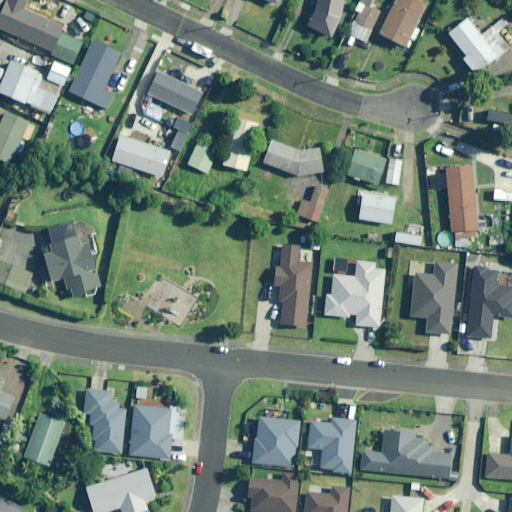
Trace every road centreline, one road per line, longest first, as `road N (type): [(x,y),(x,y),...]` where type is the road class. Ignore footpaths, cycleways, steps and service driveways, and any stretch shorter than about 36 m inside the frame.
road 1 (residential): [(122,0),(328,96),(417,109)]
road 2 (residential): [(218,361),(511,389)]
road 3 (residential): [(0,326),(59,342),(218,361)]
road 4 (residential): [(201,511),(218,361)]
